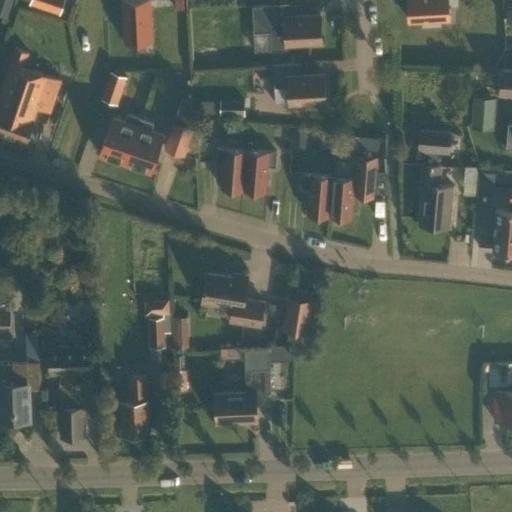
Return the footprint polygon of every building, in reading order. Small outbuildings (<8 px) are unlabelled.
[(60,12),(64,0),(30,0),(30,1),(60,12)] [(150,0),(122,0),(125,40),(152,39),(150,0)] [(183,0),(175,0),(176,8),(184,8),(183,0)] [(408,0),(410,20),(449,18),(447,0),(408,0)] [(295,3),(269,4),(252,5),(254,31),(270,30),(271,50),(288,49),(287,43),(322,41),(320,14),(296,16),(295,3)] [(50,112),(61,79),(24,66),(29,51),(13,46),(8,61),(9,61),(0,89),(0,106),(2,107),(0,112),(0,132),(27,141),(38,108),(50,112)] [(298,62),(273,64),(274,87),(288,86),(289,102),(325,100),(324,74),(299,75),(298,62)] [(511,67),(501,67),(500,94),(511,94),(511,67)] [(111,71),(102,97),(117,103),(126,76),(111,71)] [(288,86),(274,87),(275,103),(289,102),(288,86)] [(475,97),(474,121),(492,122),(494,98),(475,97)] [(219,99),(199,99),(198,113),(219,113),(219,99)] [(220,100),(220,114),(244,115),(245,100),(220,100)] [(112,117),(99,155),(124,163),(140,118),(127,113),(124,121),(112,117)] [(153,123),(140,118),(124,163),(150,172),(163,134),(151,130),(153,123)] [(215,131),(215,121),(200,122),(200,132),(215,131)] [(185,155),(193,130),(174,123),(166,149),(185,155)] [(449,149),(451,131),(421,128),(419,146),(425,147),(424,162),(423,162),(421,182),(423,182),(419,222),(449,225),(453,183),(439,182),(440,163),(437,163),(438,148),(449,149)] [(294,132),(293,143),(305,144),(306,133),(294,132)] [(243,189),(246,149),(224,147),(216,146),(215,161),(223,162),(221,188),(243,189)] [(246,149),(243,189),(265,191),(267,165),(275,166),(277,151),(268,151),(268,150),(246,149)] [(333,174),(329,215),(351,217),(353,194),(355,194),(355,195),(373,197),(373,193),(375,170),(376,156),(358,155),(356,176),(348,176),(349,161),(334,159),(333,174)] [(466,167),(464,182),(476,183),(478,168),(466,167)] [(302,172),(301,187),(309,187),(307,213),(329,215),(333,174),(311,173),(302,172)] [(483,173),(482,184),(494,185),(495,174),(483,173)] [(511,185),(510,186),(508,209),(496,208),(493,250),(511,251),(511,185)] [(244,297),(248,275),(233,272),(232,275),(207,271),(202,301),(232,306),(230,320),(260,325),(264,300),(244,297)] [(289,296),(284,329),(302,332),(308,333),(313,300),(308,299),(289,296)] [(170,298),(145,299),(146,313),(164,312),(170,312),(170,298)] [(164,316),(150,317),(150,346),(165,345),(165,332),(171,332),(170,312),(164,312),(164,316)] [(37,330),(50,338),(56,328),(43,320),(37,330)] [(37,331),(26,332),(27,358),(28,360),(39,360),(37,331)] [(189,335),(174,336),(175,346),(189,346),(189,335)] [(85,436),(84,404),(84,395),(92,395),(91,345),(48,346),(49,373),(59,373),(61,436),(85,436)] [(289,345),(269,346),(269,348),(270,358),(289,357),(289,345)] [(246,390),(215,391),(216,422),(257,420),(256,392),(271,392),(270,358),(269,348),(244,349),(246,390)] [(182,353),(174,354),(174,373),(175,389),(187,389),(187,368),(182,368),(182,353)] [(40,388),(39,360),(28,360),(27,358),(13,358),(13,361),(0,361),(0,418),(30,417),(29,388),(40,388)] [(129,375),(130,387),(130,399),(121,399),(123,434),(149,433),(148,398),(147,398),(146,374),(129,375)] [(504,420),(504,422),(511,422),(511,390),(493,391),(494,420),(504,420)]
